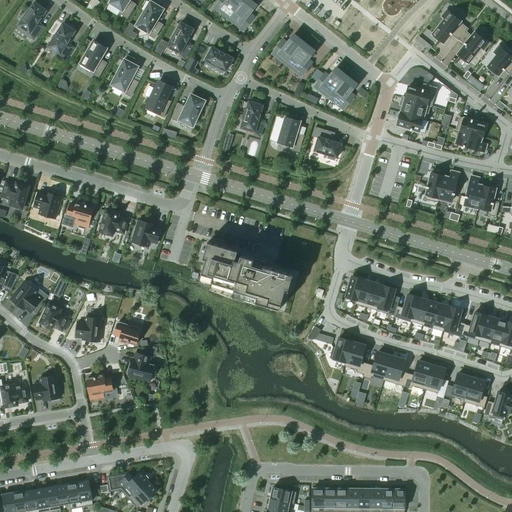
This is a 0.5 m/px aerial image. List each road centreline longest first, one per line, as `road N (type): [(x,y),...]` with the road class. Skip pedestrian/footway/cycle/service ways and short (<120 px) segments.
road 1 (residential): [(344,258),(329,300),(335,320),(390,344),(511,374)]
road 2 (residential): [(244,511),(259,470),(410,472),(422,479),(423,511)]
road 3 (residential): [(190,174),(182,201),(169,206),(0,154)]
road 4 (tertiary): [(0,117),(190,174)]
road 5 (residential): [(225,99),(58,0)]
road 6 (residential): [(511,309),(344,258)]
road 7 (tertiary): [(348,221),(511,271)]
road 8 (residential): [(507,125),(417,55),(389,84)]
road 9 (tertiary): [(201,177),(348,221)]
road 10 (residential): [(238,77),(370,139)]
road 11 (residential): [(389,84),(288,3)]
road 12 (residential): [(370,139),(496,168)]
